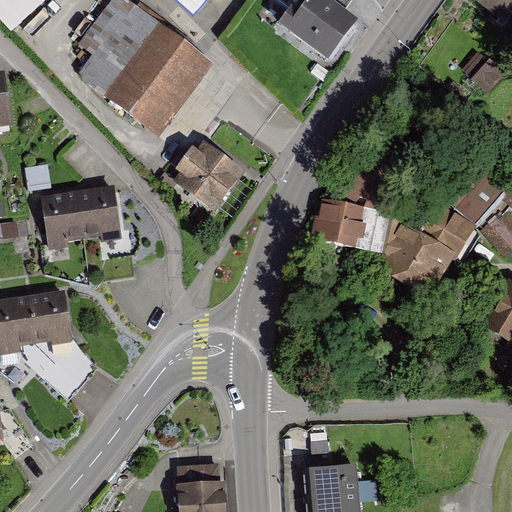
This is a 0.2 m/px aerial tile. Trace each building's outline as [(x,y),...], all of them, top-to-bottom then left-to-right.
[(0,0),(0,17),(12,31),(46,0),(0,0)] [(215,70),(124,0),(115,0),(79,47),(94,59),(78,80),(159,142),(215,70)] [(167,0),(194,24),(215,0),(167,0)] [(322,0),(314,0),(287,37),(329,68),(360,27),(322,0)] [(511,14),(511,0),(465,0),(503,28),(511,14)] [(508,79),(490,63),(472,83),(490,99),(508,79)] [(0,126),(13,125),(6,71),(0,72),(0,126)] [(246,179),(204,145),(172,185),(214,219),(246,179)] [(338,208),(380,216),(385,200),(407,164),(387,152),(356,185),(338,208)] [(26,168),(29,192),(52,188),(49,165),(26,168)] [(447,205),(476,229),(508,190),(479,166),(447,205)] [(123,239),(115,186),(78,191),(85,239),(102,237),(103,242),(123,239)] [(85,239),(78,191),(41,197),(49,250),(69,247),(69,242),(85,239)] [(313,247),(383,261),(392,219),(380,216),(338,208),(321,204),(313,247)] [(477,233),(433,204),(414,234),(406,228),(377,272),(429,306),(477,233)] [(482,235),(505,262),(511,256),(511,220),(507,214),(482,235)] [(511,284),(510,283),(481,329),(511,347),(511,284)] [(66,296),(29,301),(35,348),(72,343),(66,296)] [(0,352),(35,348),(29,301),(0,304),(0,352)] [(221,468),(177,469),(179,511),(226,511),(226,487),(222,487),(221,468)] [(360,511),(357,470),(304,474),(306,511),(360,511)]
